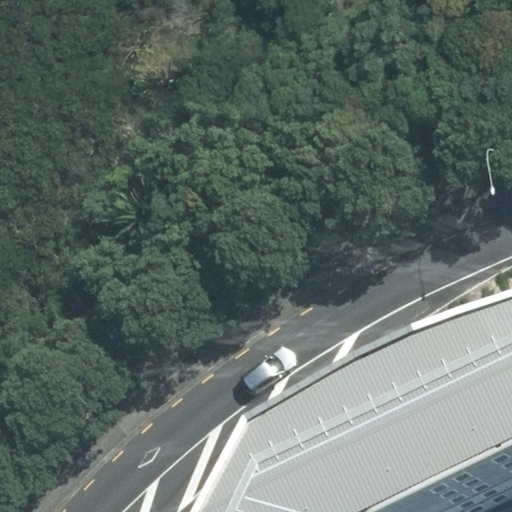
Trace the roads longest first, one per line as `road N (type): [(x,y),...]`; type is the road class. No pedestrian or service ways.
road 1 (secondary): [(269,406),(359,305),(511,231)]
road 2 (secondary): [(511,321),(269,406)]
road 3 (secondary): [(269,406),(149,511)]
